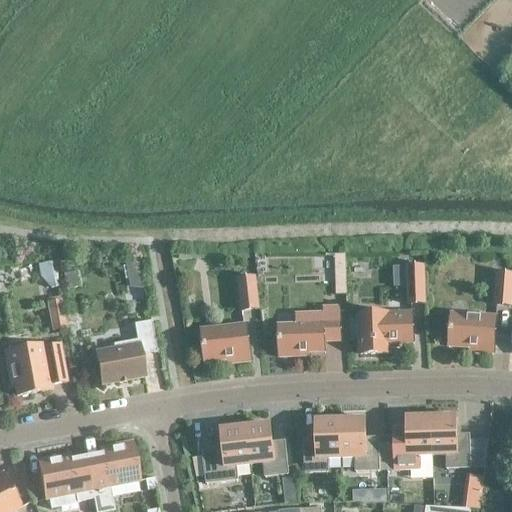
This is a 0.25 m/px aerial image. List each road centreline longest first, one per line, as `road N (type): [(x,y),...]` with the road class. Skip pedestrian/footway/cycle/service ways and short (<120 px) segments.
road 1 (residential): [(511,390),(342,390),(155,411)]
road 2 (residential): [(0,442),(155,411)]
